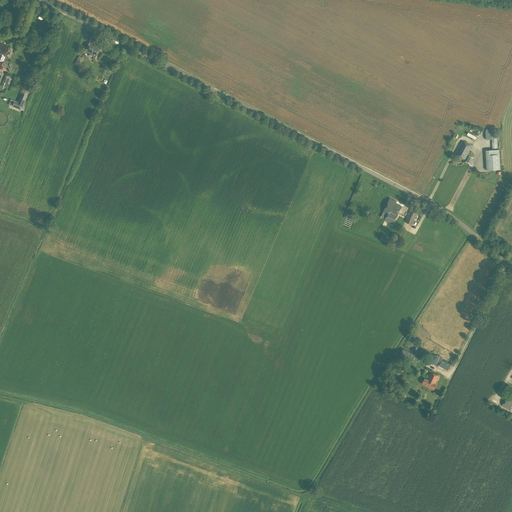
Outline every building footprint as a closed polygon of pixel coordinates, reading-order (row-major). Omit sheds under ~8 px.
[(101,45),(105,39),(99,36),(96,43),(101,45)] [(95,58),(100,48),(89,42),(84,52),(95,58)] [(0,69),(8,47),(0,43),(0,69)] [(79,66),(83,59),(78,56),(75,64),(79,66)] [(9,84),(11,79),(9,78),(10,77),(5,75),(2,84),(7,86),(8,84),(9,84)] [(23,93),(22,92),(18,102),(15,101),(12,107),(21,110),(24,111),(32,91),(25,88),(23,93)] [(465,159),(472,146),(462,141),(455,154),(465,159)] [(499,149),(485,150),(485,151),(486,170),(500,170),(499,149)] [(392,210),(398,213),(401,206),(395,203),(396,201),(390,198),(384,210),(388,212),(387,214),(388,214),(390,214),(392,210)] [(412,225),(417,211),(412,208),(409,215),(409,214),(405,222),(412,225)] [(416,355),(404,349),(399,356),(412,363),(416,355)] [(433,390),(436,385),(435,385),(439,376),(430,371),(426,379),(424,378),(422,384),(433,390)] [(510,411),(511,407),(511,401),(506,398),(502,406),(510,411)]
